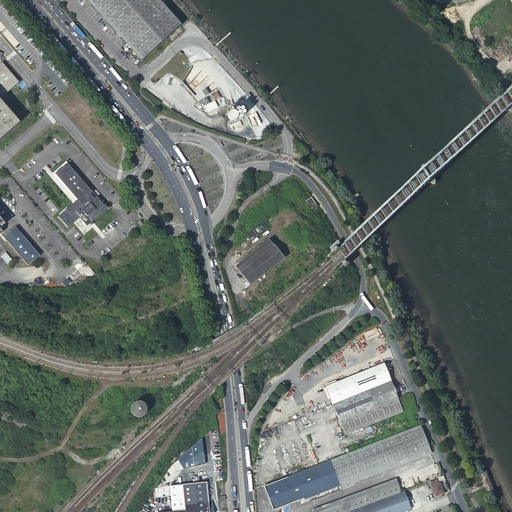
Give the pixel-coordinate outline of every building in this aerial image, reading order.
[(160,0),(86,0),(121,37),(122,39),(126,43),(141,60),(182,24),(160,0)] [(0,137),(18,122),(0,100),(0,98),(19,82),(2,62),(0,63),(0,137)] [(198,101),(209,94),(206,88),(194,95),(198,101)] [(204,105),(207,112),(218,108),(215,100),(204,105)] [(80,217),(88,226),(108,208),(97,196),(95,198),(93,197),(95,196),(93,194),(92,195),(91,194),(93,192),(68,163),(64,166),(56,174),(73,194),(78,199),(59,216),(69,228),(77,220),(80,217)] [(311,209),(316,205),(311,198),(306,201),(311,209)] [(40,255),(15,226),(3,236),(28,265),(40,255)] [(256,234),(253,231),(247,235),(250,239),(256,234)] [(284,259),(274,245),(273,246),(268,241),(235,266),(249,285),(284,259)] [(6,252),(1,255),(7,263),(11,260),(6,252)] [(70,282),(67,278),(62,283),(65,287),(70,282)] [(391,379),(384,363),(376,367),(382,383),(391,379)] [(326,387),(333,404),(383,384),(382,383),(376,367),(326,387)] [(383,384),(333,404),(339,422),(398,399),(392,382),(383,386),(383,384)] [(398,399),(339,422),(344,435),(403,411),(398,399)] [(135,401),(131,414),(142,418),(146,404),(135,401)] [(430,449),(433,448),(423,424),(323,463),(332,487),(297,500),(299,504),(430,454),(431,453),(430,449)] [(273,509),(297,500),(332,487),(323,463),(321,463),(319,464),(315,466),(313,461),(285,471),(287,476),(264,485),(273,509)] [(314,509),(314,511),(349,511),(401,493),(396,478),(314,509)] [(438,479),(431,482),(433,485),(432,485),(436,496),(445,492),(441,482),(439,482),(438,479)] [(206,482),(182,485),(184,504),(184,509),(179,509),(179,511),(173,511),(165,511),(213,511),(213,501),(208,501),(206,482)] [(409,505),(404,492),(401,493),(349,511),(403,511),(411,509),(409,505)]
